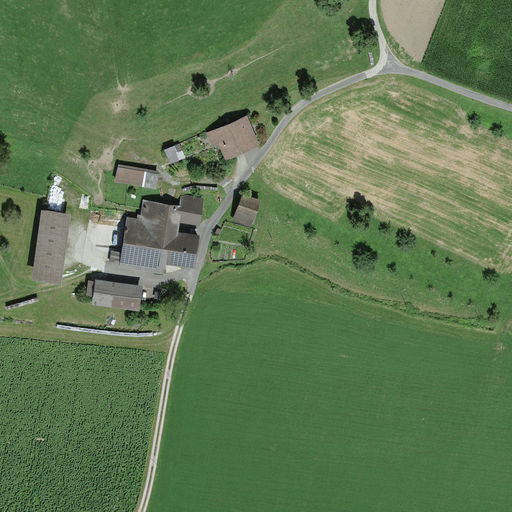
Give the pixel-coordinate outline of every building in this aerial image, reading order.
[(218,160),(254,146),(244,120),(208,135),(218,160)] [(114,180),(154,189),(157,174),(117,165),(114,180)] [(233,223),(249,229),(258,203),(242,197),(233,223)] [(126,219),(118,268),(162,275),(164,265),(191,269),(196,236),(176,233),(180,207),(142,201),(139,221),(126,219)] [(55,283),(66,215),(40,211),(29,279),(55,283)] [(138,288),(93,281),(90,304),(135,311),(138,288)]
